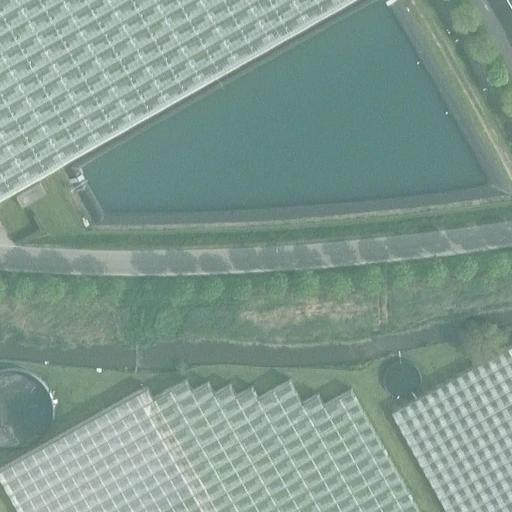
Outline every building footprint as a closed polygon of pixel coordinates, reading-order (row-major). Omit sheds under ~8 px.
[(0,0),(0,193),(343,0),(0,0)] [(14,196),(20,207),(45,193),(39,182),(14,196)] [(511,511),(511,344),(392,411),(404,433),(409,441),(448,511),(511,511)] [(417,369),(415,366),(413,364),(410,363),(407,361),(404,361),(401,361),(398,361),(395,362),(392,364),(390,365),(388,368),(386,370),(385,373),(384,376),(384,379),(384,382),(385,386),(386,388),(388,391),(390,393),(392,395),(395,397),(398,398),(401,398),(405,398),(408,397),(411,396),(413,394),(416,392),(418,390),(419,387),(420,384),(421,381),(421,377),(420,374),(419,371),(417,369)] [(46,385),(41,380),(36,376),(30,372),(24,370),(17,368),(10,368),(4,369),(0,370),(0,446),(4,448),(11,449),(18,449),(25,447),(31,445),(37,441),(42,436),(47,431),(50,425),(52,418),(53,411),(53,404),(52,398),(49,391),(46,385)] [(419,511),(350,389),(323,404),(317,393),(301,402),(289,380),(257,397),(251,386),(235,395),(229,384),(213,393),(207,381),(191,390),(185,379),(152,398),(146,386),(0,468),(0,478),(19,511),(419,511)] [(99,399),(99,398),(98,391),(94,386),(89,382),(83,381),(79,381),(75,382),(70,385),(66,390),(65,394),(64,398),(65,403),(69,409),(73,413),(80,415),(87,414),(91,412),(94,410),(98,405),(99,399)]
